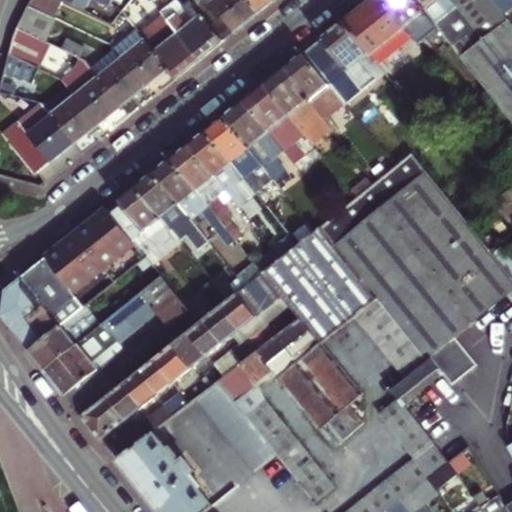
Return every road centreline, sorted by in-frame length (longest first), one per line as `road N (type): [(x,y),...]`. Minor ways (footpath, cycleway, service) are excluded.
road 1 (residential): [(0,237),(35,225),(99,183),(329,0)]
road 2 (tertiary): [(70,467),(0,347)]
